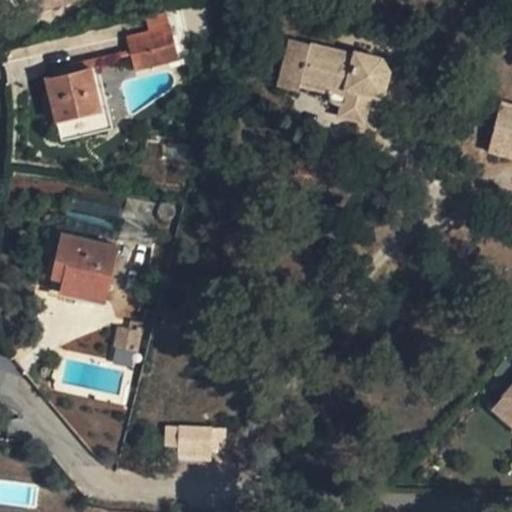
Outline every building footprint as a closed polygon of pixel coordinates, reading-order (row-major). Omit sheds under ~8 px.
[(133,56),(136,55),(158,50),(162,63),(180,57),(172,27),(129,38),(133,56)] [(350,55),(293,40),(280,87),(302,93),(303,87),(327,93),(333,101),(343,107),(341,116),(364,122),(372,96),(383,99),(390,72),(383,60),(351,52),(350,55)] [(158,50),(136,55),(139,69),(162,63),(158,50)] [(97,66),(91,68),(107,130),(112,129),(97,66)] [(107,130),(91,68),(48,79),(65,142),(107,130)] [(511,106),(503,104),(490,151),(510,156),(511,148),(511,147),(511,106)] [(179,160),(182,147),(166,144),(164,156),(179,160)] [(157,205),(129,199),(121,241),(154,248),(160,218),(157,205)] [(51,290),(81,296),(84,283),(109,289),(119,246),(64,235),(51,290)] [(84,283),(81,296),(106,301),(109,289),(84,283)] [(511,424),(511,380),(491,407),(511,424)] [(179,447),(178,457),(195,458),(197,428),(167,427),(167,446),(179,447)] [(214,448),(225,449),(226,429),(197,428),(195,458),(214,459),(214,448)]
